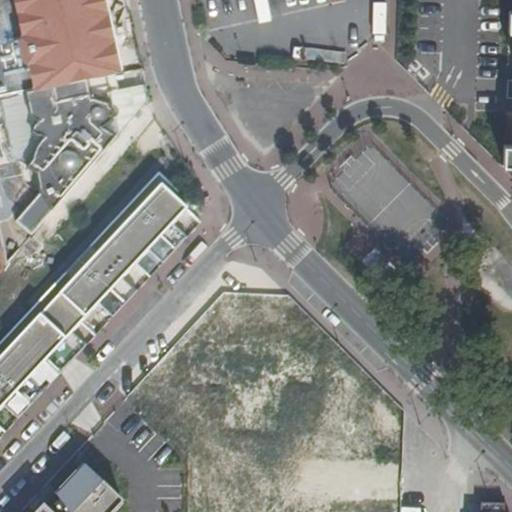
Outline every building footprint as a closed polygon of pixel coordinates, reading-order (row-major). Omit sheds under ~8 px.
[(10,0),(28,92),(101,79),(121,76),(105,0),(10,0)] [(499,144),(498,164),(511,164),(511,11),(503,11),(502,32),(511,32),(511,36),(511,68),(508,68),(506,111),(510,111),(509,145),(499,144)] [(109,102),(101,79),(28,92),(27,112),(27,114),(28,116),(29,117),(31,119),(31,120),(34,121),(35,122),(37,123),(39,123),(40,122),(45,126),(44,127),(51,132),(31,159),(32,162),(33,163),(34,161),(39,165),(34,172),(41,196),(17,222),(31,235),(112,138),(99,129),(109,120),(106,105),(107,104),(109,102)] [(186,191),(167,172),(0,347),(0,416),(10,405),(24,418),(49,391),(35,379),(52,361),(65,374),(93,345),(80,332),(106,304),(120,317),(145,290),(132,278),(158,250),(171,263),(196,237),(182,224),(196,209),(181,196),(186,191)] [(484,272),(511,302),(511,301),(511,270),(500,257),(484,272)] [(258,390),(310,397),(319,330),(285,325),(284,336),(252,332),(249,349),(230,347),(232,334),(159,325),(151,387),(185,392),(187,380),(206,383),(202,414),(197,414),(194,434),(277,445),(281,421),(254,417),(258,390)] [(32,511),(110,511),(121,500),(79,461),(32,511)]
